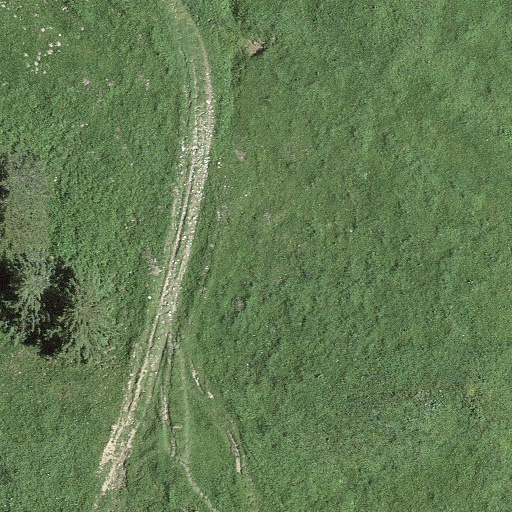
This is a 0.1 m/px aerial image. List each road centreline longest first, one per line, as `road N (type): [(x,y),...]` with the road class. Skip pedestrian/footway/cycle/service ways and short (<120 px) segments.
road 1 (track): [(167,0),(195,63),(191,158),(165,294)]
road 2 (track): [(165,294),(114,478)]
